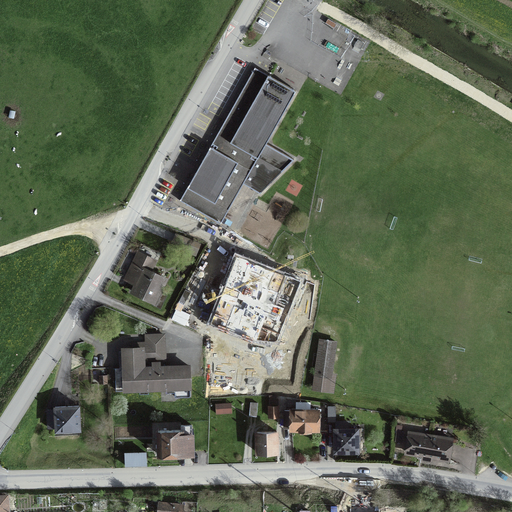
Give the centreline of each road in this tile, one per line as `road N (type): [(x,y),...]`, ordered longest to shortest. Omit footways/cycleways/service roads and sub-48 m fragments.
road 1 (residential): [(0,445),(256,0)]
road 2 (residential): [(511,494),(370,476),(0,480)]
